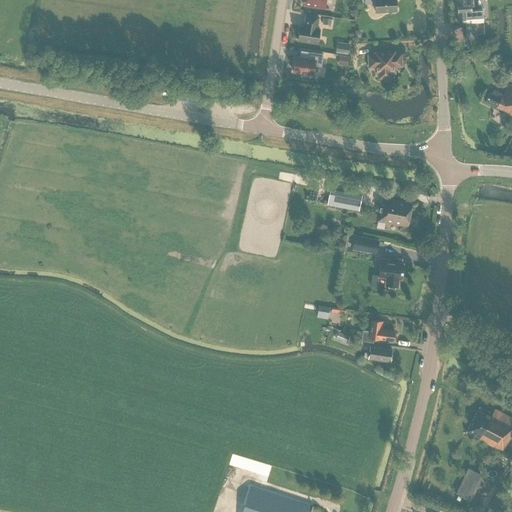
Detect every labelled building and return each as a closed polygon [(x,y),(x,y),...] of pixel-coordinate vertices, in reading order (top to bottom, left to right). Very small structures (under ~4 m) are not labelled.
[(303,0),(303,5),(305,5),(305,6),(313,7),(313,6),(324,8),(325,0),(303,0)] [(364,0),(365,4),(375,4),(375,13),(396,11),(395,0),(364,0)] [(471,12),(470,4),(472,4),(471,0),(456,0),(458,23),(465,23),(466,35),(477,34),(484,34),(482,11),(471,12)] [(316,29),(318,17),(305,15),(304,27),(300,26),(297,41),(317,44),(319,29),(316,29)] [(349,44),(343,43),(342,47),(336,46),(336,53),(347,54),(349,44)] [(321,67),(323,54),(301,51),(299,58),(295,57),(292,72),(303,74),(303,76),(312,77),(314,65),(320,66),(320,67),(321,67)] [(394,55),(394,52),(375,53),(375,55),(368,55),(368,68),(376,67),(376,71),(378,71),(378,79),(390,78),(390,71),(394,71),(394,67),(401,67),(401,54),(394,55)] [(348,57),(339,56),(338,65),(347,66),(348,57)] [(511,86),(508,85),(503,95),(493,90),(491,94),(489,93),(485,102),(509,114),(508,116),(511,118),(511,86)] [(330,192),(327,205),(358,211),(360,197),(330,192)] [(384,223),(407,227),(412,203),(382,198),(378,215),(379,215),(379,212),(386,214),(384,223)] [(352,249),(376,253),(378,241),(355,237),(352,249)] [(398,279),(401,279),(403,264),(389,263),(389,261),(381,260),(378,277),(386,278),(385,286),(397,287),(398,279)] [(393,341),(394,331),(386,330),(384,329),(380,328),(381,322),(372,320),(370,332),(363,331),(363,332),(362,338),(361,341),(373,343),(374,338),(393,341)] [(348,343),(350,337),(338,333),(336,339),(348,343)] [(377,348),(370,347),(368,359),(375,359),(375,360),(390,362),(392,350),(377,348)] [(492,414),(479,407),(465,433),(502,452),(511,434),(511,433),(511,432),(511,429),(511,419),(499,412),(495,409),(492,414)] [(459,491),(474,496),(483,469),(467,464),(459,491)] [(312,506),(251,486),(242,511),(310,511),(313,506),(312,506)]
